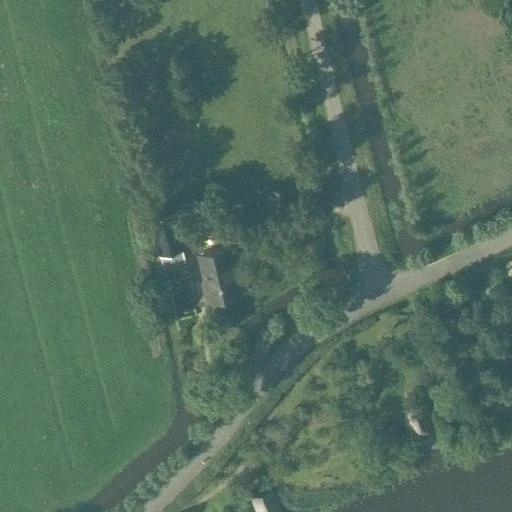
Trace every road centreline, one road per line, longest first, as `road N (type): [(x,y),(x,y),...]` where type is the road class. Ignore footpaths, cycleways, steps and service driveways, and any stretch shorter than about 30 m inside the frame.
road 1 (unclassified): [(143,511),(284,357),(378,298)]
road 2 (unclassified): [(378,298),(304,0)]
road 3 (unclassified): [(378,298),(511,237)]
